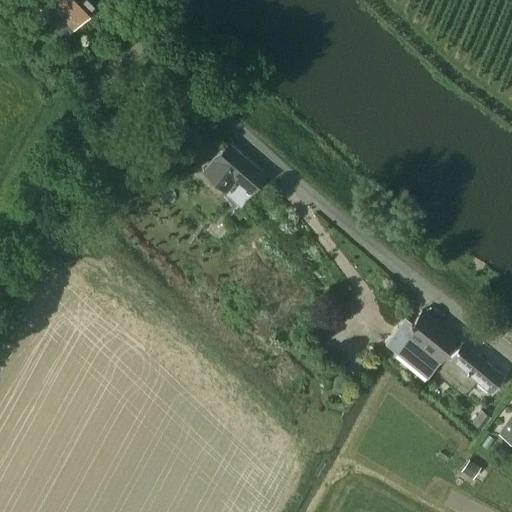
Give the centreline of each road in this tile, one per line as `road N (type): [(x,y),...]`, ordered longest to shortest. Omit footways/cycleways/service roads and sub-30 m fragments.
road 1 (unclassified): [(511,357),(265,157),(137,35)]
road 2 (unclassified): [(0,265),(137,35)]
